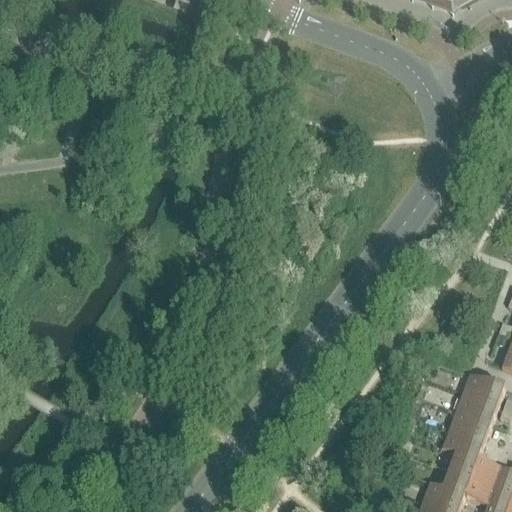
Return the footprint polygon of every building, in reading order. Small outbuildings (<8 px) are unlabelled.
[(423,0),(455,16),(483,0),(423,0)] [(499,338),(509,342),(511,333),(511,331),(503,328),(499,338)] [(511,346),(502,373),(511,377),(511,346)] [(462,398),(500,412),(507,393),(469,380),(462,398)] [(500,412),(462,398),(456,417),(493,430),(500,412)] [(511,421),(511,417),(504,414),(500,424),(510,427),(511,421)] [(449,434),(486,448),(493,430),(456,417),(449,434)] [(486,448),(449,434),(442,454),(455,458),(456,457),(480,466),(480,465),(486,448)] [(449,476),(487,489),(494,470),(480,465),(480,466),(456,457),(455,458),(449,476)] [(501,473),(494,492),(511,498),(511,477),(510,477),(501,473)] [(466,503),(480,508),(487,489),(449,476),(443,493),(442,494),(466,503)] [(436,511),(462,511),(466,503),(442,494),(443,493),(429,488),(422,507),(436,511)] [(511,511),(511,498),(494,492),(487,511),(511,511)]
